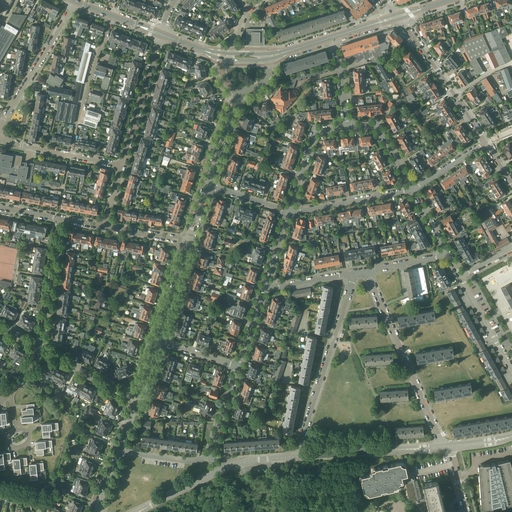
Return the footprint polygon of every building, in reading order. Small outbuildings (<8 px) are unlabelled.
[(12,0),(0,0),(0,14),(1,14),(4,16),(12,0)] [(45,9),(48,3),(47,3),(48,2),(46,1),(45,1),(42,0),(39,6),(39,5),(36,10),(39,12),(42,7),(45,9)] [(134,9),(137,1),(133,0),(130,0),(128,7),(133,9),(134,9)] [(139,11),(145,13),(148,5),(144,4),(145,1),(143,0),(142,3),(139,11)] [(154,7),(154,8),(150,17),(152,17),(155,18),(155,17),(157,17),(160,8),(162,4),(163,0),(161,0),(155,0),(155,1),(156,1),(155,5),(154,7)] [(194,6),(187,0),(185,0),(184,1),(185,2),(183,4),(184,4),(181,7),(186,9),(188,8),(191,10),(192,8),(194,6)] [(225,8),(227,7),(230,5),(235,2),(233,0),(225,0),(222,2),(225,8)] [(287,12),(285,7),(281,0),(276,3),(279,9),(279,10),(280,10),(282,9),(283,10),(284,10),(285,12),(284,12),(284,13),(287,12)] [(293,9),(291,6),(290,4),(288,0),(281,0),(285,7),(287,5),(290,11),(293,9)] [(340,0),(357,18),(373,4),(368,0),(340,0)] [(502,7),(499,0),(497,0),(495,1),(497,7),(493,8),(497,17),(498,17),(501,16),(501,13),(503,12),(503,10),(502,7)] [(505,0),(499,0),(502,7),(503,10),(508,9),(505,0)] [(139,11),(142,3),(137,1),(134,9),(139,11)] [(227,7),(225,8),(227,11),(232,8),(234,12),(239,8),(235,2),(230,5),(227,7)] [(48,3),(45,9),(50,12),(53,6),(53,5),(51,4),(48,3)] [(277,13),(278,12),(279,16),(282,14),(280,10),(279,10),(279,9),(276,3),(271,5),(274,12),(276,11),(277,13)] [(489,3),(483,5),(485,12),(486,14),(487,18),(490,17),(488,11),(491,10),(489,3)] [(16,13),(16,12),(20,14),(22,9),(16,5),(13,12),(16,13)] [(148,5),(145,13),(148,14),(148,15),(150,17),(154,8),(148,5)] [(268,14),(274,12),(271,5),(265,8),(268,14)] [(480,5),(477,6),(479,14),(485,12),(483,5),(480,6),(480,5)] [(53,6),(50,12),(51,12),(49,16),(52,17),(54,13),(56,15),(59,9),(59,8),(58,8),(57,7),(56,7),(53,6)] [(466,12),(463,13),(465,18),(468,18),(471,17),(473,22),(476,21),(472,8),(465,10),(466,12)] [(175,21),(174,23),(175,23),(175,24),(176,25),(175,25),(176,25),(176,26),(178,27),(180,28),(185,15),(186,13),(187,14),(188,11),(181,9),(180,11),(178,17),(177,17),(175,20),(175,21)] [(327,15),(330,24),(347,19),(344,10),(327,15)] [(463,22),(460,12),(454,14),(459,28),(461,27),(460,23),(460,24),(459,23),(463,22)] [(0,61),(16,34),(18,30),(19,30),(27,15),(12,14),(5,27),(0,23),(0,61)] [(459,28),(454,14),(448,16),(450,24),(451,23),(451,25),(454,24),(456,29),(459,28)] [(185,15),(180,28),(182,29),(183,28),(183,29),(185,29),(186,29),(189,21),(186,19),(187,16),(185,15)] [(310,21),(313,29),(330,24),(327,15),(310,21)] [(268,18),(274,31),(278,29),(272,16),(268,18)] [(80,26),(83,19),(76,17),(74,23),(73,23),(72,26),(76,28),(75,31),(78,32),(79,30),(80,27),(80,26)] [(195,23),(192,31),(194,32),(195,33),(196,33),(197,33),(198,33),(201,25),(197,24),(198,21),(199,18),(197,17),(196,20),(195,23)] [(442,18),(437,20),(439,27),(440,30),(441,32),(443,31),(441,26),(445,25),(447,24),(448,24),(446,18),(443,19),(442,18)] [(83,19),(80,26),(86,28),(89,22),(83,19)] [(189,21),(186,29),(187,29),(187,30),(189,31),(189,30),(192,31),(195,23),(196,20),(194,19),(193,22),(189,21)] [(226,20),(221,24),(225,31),(227,30),(228,31),(231,28),(229,25),(230,24),(228,20),(227,21),(226,20)] [(437,20),(431,21),(434,29),(433,29),(434,30),(437,29),(438,30),(440,30),(439,27),(437,20)] [(310,21),(294,26),(296,35),(313,29),(310,21)] [(431,21),(425,23),(429,35),(430,35),(431,34),(430,30),(433,29),(434,29),(431,21)] [(94,36),(98,25),(92,23),(90,29),(94,31),(93,33),(94,33),(93,36),(94,36)] [(421,25),(420,26),(423,37),(427,36),(427,37),(425,37),(427,41),(425,42),(426,44),(432,41),(431,39),(430,35),(429,35),(425,23),(421,25)] [(221,24),(216,27),(220,34),(222,33),(223,33),(225,32),(225,31),(221,24)] [(105,27),(98,25),(94,36),(97,37),(98,32),(102,34),(105,27)] [(201,25),(198,33),(198,34),(200,35),(201,35),(203,35),(206,27),(201,25)] [(280,40),(296,35),(294,26),(277,31),(280,40)] [(504,26),(502,27),(499,28),(497,29),(494,30),(484,33),(499,65),(511,60),(504,45),(506,44),(505,41),(503,42),(501,38),(508,35),(504,26)] [(211,31),(210,32),(212,35),(213,34),(215,38),(219,36),(218,35),(220,34),(216,27),(210,30),(211,31)] [(246,29),(246,42),(246,45),(264,45),(264,29),(263,29),(263,28),(262,28),(262,29),(246,29)] [(377,34),(376,34),(379,43),(382,51),(388,49),(389,42),(391,41),(398,35),(393,29),(392,29),(387,30),(387,31),(385,32),(384,31),(377,34)] [(112,31),(110,37),(109,36),(108,40),(109,40),(108,42),(111,43),(109,48),(112,49),(112,47),(114,44),(115,41),(118,33),(112,31)] [(115,41),(121,43),(124,35),(118,33),(115,41)] [(484,33),(475,36),(472,37),(471,37),(468,38),(459,41),(461,46),(464,52),(469,60),(475,70),(481,67),(476,58),(485,54),(487,60),(488,60),(492,68),(499,66),(484,33)] [(383,59),(384,58),(382,51),(379,43),(376,34),(376,35),(375,34),(369,36),(369,37),(363,39),(362,38),(360,39),(359,40),(365,58),(366,60),(371,57),(372,62),(383,59)] [(129,37),(124,35),(121,43),(124,45),(126,45),(129,37)] [(398,35),(391,41),(396,46),(403,40),(398,35)] [(126,45),(132,48),(135,39),(130,37),(129,37),(126,45)] [(138,50),(141,40),(138,39),(138,40),(135,39),(132,48),(135,49),(134,52),(137,53),(138,50)] [(143,41),(141,40),(138,50),(137,53),(136,56),(138,57),(140,51),(144,52),(147,44),(146,43),(145,42),(143,41)] [(355,40),(355,41),(345,44),(342,44),(342,45),(341,45),(347,63),(349,66),(356,60),(358,63),(364,58),(365,58),(359,40),(358,40),(355,40)] [(433,46),(437,51),(448,42),(447,40),(444,43),(442,44),(440,41),(433,46)] [(37,44),(28,43),(28,42),(24,42),(22,42),(22,44),(24,44),(29,45),(28,49),(36,50),(37,44)] [(91,43),(88,43),(86,42),(76,81),(84,83),(92,52),(89,51),(91,43)] [(444,48),(450,44),(448,42),(437,51),(441,56),(447,51),(444,48)] [(382,51),(384,58),(390,56),(388,49),(382,51)] [(326,51),(304,57),(307,66),(328,60),(326,51)] [(168,62),(166,66),(163,66),(162,69),(168,70),(169,67),(171,63),(174,53),(172,52),(172,53),(169,52),(168,52),(165,61),(168,62)] [(406,62),(414,57),(413,56),(414,56),(412,53),(411,53),(410,52),(402,57),(406,62)] [(447,66),(457,58),(452,52),(444,59),(445,60),(443,62),(445,64),(445,65),(446,66),(447,66)] [(171,63),(176,65),(180,56),(176,55),(177,54),(174,53),(171,63)] [(185,59),(180,56),(176,65),(182,67),(185,59)] [(286,73),(307,66),(304,57),(283,64),(286,73)] [(408,68),(417,61),(417,60),(415,58),(414,57),(406,62),(400,67),(399,67),(394,71),(396,75),(402,71),(401,70),(406,66),(408,69),(408,68)] [(462,64),(457,58),(447,66),(448,67),(447,67),(449,68),(451,71),(453,69),(454,71),(462,64)] [(185,59),(182,67),(188,69),(191,61),(185,59)] [(133,61),(132,63),(129,62),(129,63),(125,62),(125,65),(131,67),(139,69),(141,63),(133,61)] [(379,69),(380,71),(382,75),(383,78),(384,78),(385,80),(392,76),(384,61),(377,65),(379,69)] [(411,73),(421,66),(420,65),(420,64),(418,61),(418,62),(417,61),(408,68),(408,69),(411,73)] [(397,63),(391,67),(394,71),(399,67),(399,66),(397,63)] [(97,64),(95,72),(104,75),(103,79),(100,88),(107,90),(113,69),(99,64),(97,64)] [(206,71),(205,65),(201,65),(201,64),(196,64),(197,66),(196,67),(196,69),(190,70),(189,70),(187,74),(191,73),(205,71),(206,71)] [(129,72),(138,75),(139,69),(131,67),(125,65),(124,67),(128,68),(127,68),(130,69),(129,72)] [(354,70),(354,76),(362,75),(362,71),(365,71),(365,65),(358,67),(358,70),(354,70)] [(23,68),(10,66),(10,68),(13,69),(12,73),(22,74),(23,68)] [(411,73),(414,78),(424,71),(424,70),(422,67),(421,66),(411,73)] [(511,80),(508,71),(507,67),(500,70),(506,89),(511,86),(511,80)] [(162,70),(160,76),(169,78),(170,72),(162,70)] [(461,72),(455,76),(458,82),(470,74),(468,72),(466,74),(463,70),(461,72)] [(470,74),(458,82),(461,87),(468,83),(466,80),(471,76),(475,74),(473,71),(470,74)] [(128,78),(137,81),(137,78),(138,75),(129,72),(128,78)] [(52,73),(48,79),(64,82),(67,77),(57,75),(56,74),(52,74),(52,73)] [(160,76),(159,81),(167,84),(169,84),(170,81),(171,81),(171,79),(169,78),(160,76)] [(419,86),(417,87),(418,89),(431,81),(430,79),(430,78),(429,76),(428,76),(419,81),(421,84),(419,86)] [(124,84),(126,84),(134,86),(135,83),(136,83),(137,81),(128,78),(125,77),(124,79),(123,83),(124,84)] [(487,77),(480,81),(482,83),(483,85),(486,89),(488,92),(491,96),(492,96),(496,93),(494,89),(494,88),(487,77)] [(395,78),(388,82),(389,82),(383,85),(386,91),(392,87),(395,92),(401,88),(398,83),(395,78)] [(63,88),(64,82),(48,79),(47,81),(48,82),(48,84),(48,85),(63,88)] [(157,84),(156,87),(165,89),(167,84),(159,81),(158,85),(157,84)] [(200,93),(203,91),(210,86),(207,81),(204,83),(203,82),(195,85),(197,87),(198,87),(200,93)] [(431,81),(418,89),(420,91),(422,90),(424,93),(435,85),(433,82),(432,83),(431,81)] [(78,101),(82,84),(76,83),(73,100),(78,101)] [(123,87),(122,87),(122,89),(121,89),(124,90),(132,92),(134,86),(126,84),(124,84),(123,87)] [(211,85),(210,86),(203,91),(200,93),(199,93),(201,95),(204,93),(206,97),(211,93),(212,95),(214,93),(213,91),(214,90),(211,85)] [(435,85),(424,93),(426,95),(428,97),(438,91),(436,88),(437,88),(435,85)] [(71,98),(73,90),(66,89),(64,89),(63,89),(50,86),(50,87),(48,87),(48,89),(48,90),(47,91),(49,92),(49,93),(71,98)] [(470,91),(466,93),(468,96),(469,99),(470,98),(470,99),(477,94),(475,91),(477,90),(475,88),(473,86),(468,89),(470,91)] [(156,90),(155,93),(163,95),(165,89),(156,87),(155,89),(156,90)] [(285,90),(282,87),(272,98),(275,101),(274,102),(277,105),(276,106),(277,107),(276,108),(281,112),(282,111),(283,112),(297,96),(289,90),(289,91),(286,89),(285,90)] [(131,98),(132,92),(124,90),(121,89),(119,88),(118,90),(120,90),(119,94),(123,95),(131,98)] [(105,93),(101,92),(93,90),(90,99),(98,101),(97,104),(100,105),(100,102),(102,98),(103,99),(105,93)] [(331,94),(331,91),(318,93),(318,95),(323,94),(324,101),(330,100),(330,98),(331,98),(331,97),(332,97),(332,94),(331,94)] [(425,99),(424,100),(426,102),(427,101),(431,98),(434,103),(432,104),(440,99),(439,97),(441,96),(441,95),(441,94),(440,93),(439,93),(438,91),(428,97),(425,99)] [(477,94),(470,99),(474,105),(478,102),(478,103),(481,101),(480,101),(484,98),(481,95),(483,93),(482,92),(482,91),(481,91),(477,94)] [(155,93),(154,99),(162,101),(162,99),(163,99),(164,95),(163,95),(155,93)] [(496,93),(492,96),(492,97),(495,100),(495,101),(497,104),(503,101),(496,93)] [(36,99),(44,101),(50,102),(50,100),(47,100),(48,96),(45,95),(37,94),(36,99)] [(119,99),(118,103),(127,105),(128,99),(113,95),(112,97),(115,98),(119,99)] [(379,105),(376,105),(377,114),(378,114),(378,113),(383,113),(383,109),(383,106),(382,106),(382,104),(383,102),(384,103),(387,99),(382,96),(380,100),(381,101),(379,105)] [(154,99),(152,104),(160,107),(161,103),(162,101),(154,99)] [(392,102),(390,106),(393,108),(395,104),(397,105),(400,104),(398,100),(393,103),(392,102)] [(59,101),(56,119),(74,123),(77,105),(59,101)] [(202,106),(215,110),(216,105),(216,102),(213,101),(213,103),(209,101),(207,105),(206,105),(206,104),(205,104),(204,104),(203,104),(202,104),(201,106),(202,106)] [(267,101),(261,103),(265,114),(266,114),(267,117),(269,116),(268,114),(271,112),(271,110),(267,101)] [(435,113),(437,112),(447,105),(444,101),(438,105),(436,106),(436,107),(437,109),(434,111),(435,113)] [(325,104),(326,108),(326,110),(327,118),(333,118),(332,109),(328,110),(328,102),(323,102),(323,104),(325,104)] [(265,114),(261,103),(255,105),(255,106),(253,107),(255,112),(256,111),(257,113),(258,115),(262,113),(263,116),(264,116),(264,118),(267,117),(266,114),(265,114)] [(301,113),(299,115),(304,119),(307,116),(308,116),(309,120),(315,119),(314,111),(314,109),(314,105),(311,105),(312,111),(308,112),(301,113)] [(450,110),(447,105),(437,112),(438,114),(442,112),(444,114),(450,110)] [(116,111),(115,114),(123,117),(124,117),(126,111),(125,111),(117,109),(117,108),(110,106),(110,109),(113,110),(116,111)] [(202,113),(205,114),(205,113),(213,116),(215,110),(202,106),(201,112),(202,113)] [(505,114),(501,115),(504,122),(505,121),(505,122),(508,121),(507,120),(510,119),(504,106),(502,107),(505,114)] [(153,107),(151,113),(160,115),(163,116),(165,110),(161,109),(153,107)] [(482,112),(480,113),(480,114),(481,116),(482,116),(483,118),(489,114),(494,111),(493,108),(488,112),(485,107),(481,110),(482,112)] [(96,128),(98,123),(100,123),(100,121),(99,120),(102,113),(87,109),(82,123),(90,126),(96,128)] [(454,115),(450,110),(444,114),(442,116),(444,119),(440,121),(439,122),(440,124),(441,123),(444,122),(454,115)] [(34,111),(33,117),(46,120),(46,118),(41,116),(41,113),(34,111)] [(150,118),(150,119),(164,123),(165,121),(158,119),(160,115),(151,113),(150,118)] [(211,122),(213,116),(205,113),(205,114),(203,119),(211,122)] [(389,115),(386,117),(389,122),(396,118),(393,113),(392,113),(389,114),(389,115)] [(113,120),(122,122),(123,117),(115,114),(113,120)] [(244,120),(244,122),(258,126),(258,124),(253,122),(254,118),(250,117),(250,115),(247,114),(246,116),(245,116),(244,119),(244,120)] [(489,114),(483,118),(483,119),(484,121),(485,121),(486,123),(497,116),(496,114),(493,116),(491,117),(489,114)] [(302,123),(304,119),(299,115),(294,121),(291,125),(297,127),(304,130),(304,129),(305,129),(306,127),(305,126),(306,124),(302,123)] [(441,123),(443,125),(449,121),(451,124),(457,120),(454,115),(444,122),(441,123)] [(497,116),(486,123),(488,125),(487,126),(488,127),(489,127),(489,128),(492,126),(492,127),(493,126),(494,127),(496,125),(496,124),(494,121),(496,120),(495,119),(498,118),(497,116)] [(399,123),(391,127),(394,132),(398,130),(398,131),(401,129),(405,126),(404,123),(409,121),(411,119),(410,117),(405,120),(402,121),(399,123)] [(149,118),(147,124),(148,125),(148,124),(156,127),(157,123),(164,125),(164,123),(150,119),(150,118),(149,118)] [(389,122),(388,123),(390,125),(391,127),(399,123),(396,118),(389,122)] [(120,128),(122,122),(113,120),(112,126),(120,128)] [(242,124),(241,127),(242,127),(242,128),(246,129),(246,130),(249,131),(257,133),(258,129),(259,127),(260,127),(261,125),(258,124),(258,126),(244,122),(243,124),(242,124)] [(38,128),(39,125),(31,123),(30,129),(38,130),(43,131),(44,129),(38,128)] [(148,125),(146,130),(154,133),(157,133),(158,130),(164,131),(164,129),(156,127),(148,124),(148,125)] [(209,128),(209,127),(201,124),(201,125),(198,124),(196,130),(207,134),(209,128)] [(461,125),(454,129),(458,134),(464,130),(464,129),(463,127),(462,127),(461,125)] [(304,130),(297,127),(296,131),(289,129),(288,131),(292,132),(295,133),(302,136),(303,133),(304,133),(305,130),(304,130)] [(108,133),(111,134),(119,137),(121,131),(110,128),(108,133)] [(207,134),(196,130),(192,129),(192,131),(195,132),(195,133),(198,134),(197,138),(205,141),(205,140),(207,134)] [(146,130),(145,136),(153,139),(154,133),(146,130)] [(302,138),(302,136),(295,133),(292,132),(288,131),(287,130),(286,133),(291,134),(289,138),(293,139),(292,141),(297,143),(297,140),(301,141),(302,138)] [(464,130),(458,134),(461,139),(467,135),(466,133),(466,132),(465,130),(464,130)] [(61,137),(59,136),(58,143),(64,144),(65,137),(66,135),(67,131),(64,131),(63,134),(62,134),(61,137)] [(111,136),(110,140),(118,142),(119,137),(111,134),(108,133),(105,132),(104,135),(108,136),(108,135),(111,136)] [(238,136),(237,140),(247,143),(248,139),(254,142),(256,136),(246,133),(245,136),(244,135),(245,135),(242,134),(242,135),(240,134),(239,136),(238,136)] [(401,136),(397,138),(400,143),(408,139),(414,136),(413,133),(410,135),(406,137),(405,134),(404,134),(403,134),(401,135),(401,136)] [(78,147),(83,148),(86,135),(83,135),(83,137),(79,136),(78,147)] [(458,141),(456,143),(457,145),(462,141),(464,144),(465,144),(467,143),(467,142),(471,140),(470,139),(470,138),(469,137),(467,135),(461,139),(458,141)] [(360,138),(357,139),(357,141),(357,146),(358,150),(364,149),(364,152),(367,152),(367,146),(366,145),(366,137),(363,137),(363,136),(360,137),(360,138)] [(445,143),(451,152),(452,152),(454,151),(454,150),(456,149),(451,141),(453,140),(450,136),(447,137),(449,141),(445,143)] [(140,143),(151,147),(153,141),(150,140),(142,137),(140,143)] [(342,147),(339,147),(340,159),(343,159),(342,155),(342,152),(345,152),(345,151),(349,151),(348,147),(347,137),(344,138),(344,139),(341,139),(342,147)] [(351,137),(347,137),(348,147),(349,151),(358,150),(357,146),(354,146),(354,138),(351,138),(351,137)] [(91,141),(89,149),(95,150),(97,143),(98,143),(99,139),(96,139),(95,139),(94,142),(91,141)] [(400,144),(401,146),(402,146),(403,148),(414,142),(413,140),(413,139),(411,140),(411,141),(409,142),(408,139),(400,143),(400,144)] [(116,148),(118,142),(110,140),(108,146),(116,148)] [(237,143),(236,146),(246,149),(248,143),(247,143),(237,140),(236,143),(237,143)] [(323,144),(323,147),(324,147),(324,149),(328,149),(327,149),(327,153),(328,152),(328,157),(331,158),(330,153),(329,140),(327,140),(324,140),(324,141),(323,141),(323,144)] [(191,148),(194,149),(202,151),(203,146),(199,144),(200,143),(196,141),(195,143),(193,142),(191,148)] [(414,142),(403,148),(406,153),(409,152),(410,152),(413,151),(412,150),(413,149),(412,147),(416,145),(415,144),(418,143),(417,141),(414,142)] [(108,146),(105,145),(99,143),(99,145),(101,146),(104,147),(107,148),(106,152),(105,151),(104,154),(109,156),(110,153),(114,154),(116,148),(108,146)] [(151,147),(140,143),(139,149),(147,151),(149,152),(150,152),(151,149),(154,150),(155,148),(151,147)] [(445,143),(440,146),(446,155),(448,154),(449,154),(451,153),(451,152),(445,143)] [(283,148),(296,153),(297,150),(298,151),(299,148),(298,148),(298,147),(288,144),(287,147),(283,146),(283,148)] [(438,144),(437,145),(438,148),(440,151),(437,153),(441,159),(442,158),(442,159),(444,158),(444,157),(446,155),(440,146),(438,144)] [(506,147),(503,149),(506,154),(511,149),(511,146),(511,147),(510,144),(509,144),(508,144),(506,145),(506,146),(505,146),(506,147)] [(234,148),(233,151),(234,151),(234,152),(238,153),(237,154),(241,155),(241,154),(243,151),(251,153),(251,152),(251,151),(246,149),(236,146),(235,148),(234,148)] [(187,150),(186,152),(200,157),(202,151),(194,149),(191,148),(188,147),(187,150)] [(283,148),(282,151),(288,153),(287,156),(295,158),(296,155),(296,153),(283,148)] [(149,152),(147,151),(139,149),(138,152),(137,152),(136,155),(145,157),(147,158),(149,152)] [(24,164),(21,163),(22,156),(0,151),(0,172),(9,174),(9,176),(15,177),(15,182),(29,185),(32,174),(33,169),(33,166),(34,163),(28,162),(28,163),(27,163),(27,162),(25,162),(24,164)] [(369,154),(368,154),(371,158),(373,157),(375,159),(382,156),(381,155),(382,155),(380,152),(379,151),(377,152),(377,151),(374,153),(373,151),(369,154)] [(185,155),(188,156),(187,160),(187,161),(187,162),(187,163),(188,163),(192,164),(193,164),(194,164),(195,163),(195,162),(198,163),(200,157),(186,152),(183,152),(182,154),(185,155)] [(437,153),(432,156),(436,162),(438,161),(439,161),(441,160),(441,159),(437,153)] [(410,159),(409,160),(411,164),(419,159),(419,160),(417,155),(416,155),(416,154),(414,156),(409,159),(410,159)] [(135,160),(143,163),(147,164),(148,160),(151,161),(152,159),(147,158),(145,157),(136,155),(135,157),(136,157),(135,160)] [(280,157),(279,160),(283,161),(293,164),(293,162),(294,162),(295,159),(294,159),(295,158),(287,156),(284,155),(283,159),(280,157)] [(317,157),(316,160),(317,160),(317,161),(327,164),(329,158),(319,155),(318,158),(317,157)] [(382,156),(375,159),(369,163),(370,164),(376,161),(378,164),(378,165),(385,160),(383,157),(382,156)] [(432,156),(427,159),(428,161),(429,163),(431,165),(432,165),(434,164),(434,163),(436,162),(432,156)] [(471,162),(468,164),(472,169),(473,168),(484,161),(483,159),(483,158),(482,157),(482,156),(481,156),(477,158),(477,157),(475,159),(475,160),(474,160),(476,163),(473,165),(471,162)] [(231,161),(230,163),(238,166),(240,166),(241,164),(238,164),(240,160),(232,157),(232,158),(231,158),(230,161),(231,161)] [(419,159),(411,164),(413,167),(414,167),(414,168),(414,169),(422,165),(419,160),(419,159)] [(149,171),(150,169),(149,169),(142,167),(143,163),(135,160),(134,166),(149,171)] [(387,164),(385,160),(378,165),(378,164),(377,165),(380,171),(383,169),(382,169),(386,167),(385,166),(387,165),(386,164),(387,164)] [(282,163),(281,167),(291,170),(291,169),(292,170),(293,167),(292,167),(293,164),(283,161),(282,163)] [(316,164),(315,167),(327,171),(327,170),(328,168),(326,168),(327,164),(317,161),(316,161),(315,164),(316,164)] [(484,161),(473,168),(474,170),(479,167),(481,170),(487,166),(487,165),(486,163),(484,161)] [(54,163),(48,162),(46,172),(46,175),(47,176),(48,172),(49,172),(49,170),(53,170),(54,163)] [(422,165),(414,169),(415,169),(416,170),(414,171),(417,175),(420,174),(420,173),(424,171),(424,170),(425,170),(423,167),(426,166),(424,163),(422,165)] [(150,171),(149,171),(134,166),(132,172),(140,175),(141,171),(147,173),(148,173),(150,173),(150,171)] [(461,169),(465,176),(470,173),(466,166),(461,169)] [(481,170),(479,172),(481,175),(483,174),(485,178),(491,174),(489,172),(491,171),(489,169),(490,169),(488,166),(487,166),(481,170)] [(76,176),(79,176),(80,168),(75,167),(73,178),(72,183),(74,184),(75,181),(76,176)] [(314,169),(313,172),(321,175),(322,172),(328,174),(329,171),(327,170),(327,171),(315,167),(314,169)] [(98,174),(98,175),(95,174),(94,178),(97,179),(97,177),(99,177),(107,180),(107,177),(108,177),(109,175),(108,174),(107,173),(108,170),(102,168),(101,172),(101,171),(100,175),(98,174)] [(227,172),(226,175),(239,179),(240,179),(241,177),(235,175),(236,171),(228,169),(227,172)] [(369,188),(376,186),(375,179),(371,180),(370,177),(369,174),(368,170),(367,169),(366,169),(366,175),(367,175),(368,180),(369,188)] [(465,176),(461,169),(456,173),(464,186),(464,185),(464,186),(466,185),(462,178),(465,176)] [(181,177),(184,179),(193,181),(194,178),(193,178),(194,175),(178,170),(180,171),(180,173),(182,174),(181,177)] [(385,173),(383,174),(385,179),(393,175),(391,172),(390,170),(388,171),(384,173),(385,173)] [(282,174),(281,174),(280,179),(287,181),(289,176),(289,174),(283,172),(282,174)] [(464,186),(456,173),(451,176),(455,182),(458,180),(460,183),(462,186),(463,187),(464,186)] [(131,174),(130,180),(140,183),(142,184),(143,181),(137,180),(138,176),(131,174)] [(245,187),(247,188),(251,176),(252,175),(248,174),(247,176),(248,177),(248,178),(244,177),(241,186),(242,186),(242,187),(245,188),(245,187)] [(225,177),(224,180),(225,180),(224,181),(225,181),(226,181),(226,183),(231,184),(231,183),(232,183),(233,179),(239,181),(239,179),(226,175),(226,177),(225,177)] [(259,183),(255,182),(253,191),(256,192),(257,191),(259,192),(263,180),(263,179),(264,176),(262,175),(259,183)] [(381,181),(378,183),(379,187),(384,184),(384,183),(385,183),(386,185),(388,184),(391,183),(392,184),(396,182),(395,181),(396,180),(393,175),(385,179),(381,181)] [(253,177),(251,176),(247,188),(249,189),(253,191),(255,182),(252,181),(253,177)] [(446,179),(453,191),(454,193),(457,191),(452,184),(455,182),(451,176),(446,179)] [(97,183),(105,186),(105,185),(106,185),(106,183),(106,182),(107,180),(99,177),(97,183)] [(312,178),(310,184),(318,186),(319,183),(320,180),(312,178)] [(492,179),(484,184),(486,187),(490,185),(492,188),(499,184),(498,183),(498,182),(497,181),(495,178),(493,180),(492,179)] [(183,184),(190,187),(191,184),(192,184),(193,181),(184,179),(183,184)] [(263,179),(263,180),(259,192),(261,192),(260,193),(264,194),(264,193),(265,194),(267,186),(263,185),(265,180),(263,179)] [(280,179),(278,185),(286,187),(287,181),(280,179)] [(453,191),(446,179),(440,183),(445,189),(448,187),(451,192),(453,191)] [(130,180),(128,185),(135,188),(139,189),(140,183),(130,180)] [(330,187),(324,188),(325,194),(327,193),(328,195),(329,196),(331,195),(334,194),(331,181),(329,182),(330,184),(329,184),(330,187)] [(333,181),(331,181),(334,194),(336,194),(337,194),(338,194),(339,193),(340,193),(338,186),(334,186),(333,181)] [(342,181),(338,182),(338,186),(340,193),(341,193),(343,193),(343,192),(346,192),(345,190),(347,189),(346,181),(342,182),(342,181)] [(105,186),(97,183),(95,183),(94,187),(90,186),(90,188),(91,188),(97,190),(103,191),(104,189),(105,186)] [(188,192),(190,187),(183,184),(181,190),(188,192)] [(318,186),(310,184),(308,190),(320,193),(321,191),(317,190),(318,186)] [(494,191),(490,193),(491,195),(502,189),(500,186),(501,186),(500,184),(499,184),(492,188),(494,191)] [(139,189),(135,188),(128,185),(126,191),(137,194),(139,189)] [(278,186),(276,190),(284,193),(286,187),(278,185),(278,186)] [(430,197),(437,193),(439,192),(442,190),(441,189),(437,191),(436,189),(435,189),(434,188),(432,189),(432,187),(428,189),(429,190),(426,192),(429,197),(430,197)] [(23,192),(22,200),(23,201),(24,201),(25,201),(28,201),(29,191),(30,188),(28,188),(27,193),(23,192)] [(97,190),(91,188),(90,188),(89,190),(95,192),(94,195),(101,198),(101,197),(102,197),(103,194),(102,194),(103,191),(97,190)] [(320,193),(308,190),(308,189),(306,195),(308,196),(307,198),(312,199),(312,197),(314,198),(315,194),(320,195),(319,198),(325,200),(324,194),(320,193)] [(490,193),(487,194),(490,199),(496,195),(498,198),(499,198),(500,199),(503,197),(502,196),(505,194),(505,193),(505,192),(504,191),(503,191),(502,189),(491,195),(490,193)] [(284,193),(276,190),(274,197),(275,197),(274,198),(279,200),(280,199),(282,199),(284,193)] [(430,197),(433,202),(440,199),(438,196),(441,194),(444,192),(442,190),(439,192),(437,193),(430,197)] [(138,197),(139,195),(137,194),(126,191),(124,197),(132,199),(136,200),(137,197),(138,197)] [(175,201),(177,202),(184,205),(186,199),(176,195),(176,196),(177,194),(172,192),(170,199),(175,200),(175,201)] [(63,200),(61,208),(62,208),(65,209),(65,208),(67,209),(70,194),(67,193),(66,201),(63,200)] [(217,204),(216,206),(226,209),(227,207),(225,206),(226,203),(225,202),(225,201),(220,199),(220,201),(218,200),(218,201),(217,201),(216,204),(217,204)] [(433,202),(436,208),(443,204),(440,199),(433,202)] [(401,204),(399,205),(401,207),(399,208),(400,211),(409,206),(410,206),(407,200),(404,201),(403,200),(400,202),(401,204)] [(501,212),(505,209),(511,205),(509,200),(502,204),(504,207),(502,208),(502,209),(499,210),(501,212)] [(170,204),(169,206),(183,210),(184,205),(177,202),(175,206),(170,204)] [(391,202),(385,204),(387,211),(387,214),(390,214),(394,213),(391,202)] [(443,204),(436,208),(438,212),(443,209),(443,210),(447,208),(446,206),(444,203),(443,204)] [(385,204),(380,205),(381,212),(385,212),(386,218),(388,217),(387,214),(387,211),(385,204)] [(477,216),(488,209),(486,205),(475,211),(477,216)] [(511,205),(505,209),(507,213),(500,217),(501,219),(509,214),(511,212),(511,205)] [(174,210),(173,213),(181,216),(183,210),(169,206),(168,208),(174,210)] [(215,209),(214,210),(215,211),(214,212),(222,214),(223,211),(226,212),(227,209),(226,209),(216,206),(215,208),(215,209)] [(374,206),(368,207),(369,214),(373,214),(374,221),(376,221),(376,219),(376,218),(374,206)] [(412,211),(409,206),(400,211),(398,211),(399,214),(401,214),(401,213),(403,212),(405,215),(405,216),(406,216),(406,217),(410,215),(410,214),(412,212),(412,211)] [(240,207),(239,207),(238,207),(235,214),(236,214),(235,217),(238,218),(238,219),(238,221),(240,222),(240,220),(244,208),(240,207)] [(492,207),(489,209),(494,218),(497,216),(492,207)] [(250,210),(244,208),(240,220),(244,221),(243,223),(245,224),(246,220),(250,210)] [(124,218),(125,211),(118,209),(117,214),(119,214),(118,219),(124,220),(124,218)] [(354,209),(350,210),(351,218),(352,222),(355,221),(357,227),(359,227),(359,225),(358,223),(356,210),(353,210),(353,209),(354,209)] [(489,209),(488,209),(477,216),(488,236),(492,241),(496,250),(510,243),(507,238),(499,242),(493,232),(493,233),(492,230),(499,226),(494,218),(489,209)] [(250,210),(246,220),(251,222),(251,223),(250,228),(253,229),(257,214),(255,214),(256,213),(255,212),(254,212),(250,210)] [(213,215),(213,217),(220,220),(221,218),(222,214),(214,212),(214,213),(213,214),(213,215)] [(339,213),(338,213),(340,220),(343,220),(344,224),(344,226),(347,225),(344,212),(342,212),(341,212),(339,212),(339,213)] [(327,215),(326,215),(328,222),(328,225),(334,224),(333,221),(334,221),(334,217),(333,217),(332,214),(330,214),(329,214),(327,214),(327,215)] [(156,226),(156,224),(155,224),(157,216),(151,215),(149,223),(148,224),(156,226)] [(263,221),(265,222),(273,224),(275,218),(273,218),(274,217),(269,215),(269,216),(267,216),(266,220),(263,219),(263,221)] [(321,216),(320,216),(322,223),(322,226),(326,226),(326,228),(329,228),(328,225),(328,222),(326,215),(324,215),(323,215),(321,215),(321,216)] [(445,225),(446,225),(445,224),(453,220),(450,215),(442,220),(445,225)] [(168,218),(165,217),(164,217),(163,221),(166,222),(166,220),(170,222),(169,225),(178,228),(180,222),(179,221),(171,219),(168,218)] [(211,220),(211,222),(211,223),(218,226),(219,222),(225,224),(225,222),(223,221),(220,220),(213,217),(212,220),(211,220)] [(410,220),(406,222),(408,228),(410,227),(413,232),(420,228),(421,228),(418,222),(417,223),(416,221),(417,221),(415,218),(410,220)] [(297,220),(295,226),(296,226),(306,229),(307,226),(305,226),(306,222),(304,222),(305,220),(301,219),(300,221),(297,220)] [(445,224),(446,225),(448,230),(456,225),(456,226),(459,224),(457,220),(457,221),(456,219),(453,220),(445,224)] [(265,224),(264,228),(271,230),(273,224),(265,222),(263,221),(262,223),(265,224)] [(17,231),(16,236),(16,237),(18,238),(19,235),(20,236),(20,232),(22,233),(22,231),(23,232),(25,224),(19,223),(17,231)] [(456,225),(448,230),(452,236),(456,233),(456,234),(463,231),(463,230),(464,230),(464,229),(464,228),(464,227),(463,226),(462,225),(461,225),(460,226),(460,224),(459,224),(456,226),(456,225)] [(32,233),(35,234),(37,226),(31,225),(29,233),(28,238),(30,238),(30,237),(31,237),(32,233)] [(43,227),(42,227),(40,240),(42,240),(43,235),(47,236),(49,227),(43,226),(43,227)] [(295,229),(294,230),(295,231),(304,234),(306,229),(296,226),(296,228),(295,229)] [(209,229),(207,235),(214,238),(216,238),(220,239),(221,237),(219,236),(219,235),(216,234),(217,229),(211,227),(210,230),(209,229)] [(271,230),(264,228),(263,231),(260,230),(259,232),(262,233),(269,236),(271,230)] [(420,228),(413,232),(416,237),(424,233),(422,230),(420,228)] [(69,237),(68,239),(69,239),(69,240),(73,241),(72,243),(71,246),(73,247),(74,243),(75,241),(76,233),(74,232),(71,231),(71,232),(70,232),(69,237)] [(269,236),(262,233),(259,232),(256,231),(255,234),(258,235),(261,236),(260,240),(267,243),(269,236)] [(294,235),(293,237),(300,240),(299,241),(307,240),(306,234),(304,234),(295,231),(294,232),(293,234),(294,235)] [(461,235),(462,237),(454,241),(457,246),(465,242),(463,239),(468,236),(466,232),(461,235)] [(424,233),(416,237),(419,243),(426,239),(425,236),(424,233)] [(226,234),(226,235),(223,243),(233,246),(234,240),(231,239),(232,236),(226,234)] [(88,235),(85,249),(88,249),(88,246),(88,244),(93,244),(94,236),(93,236),(94,236),(91,235),(91,236),(88,235)] [(214,238),(207,235),(205,241),(213,243),(215,244),(216,238),(214,238)] [(102,238),(100,251),(101,252),(102,248),(103,246),(107,247),(108,238),(105,238),(102,238)] [(392,242),(392,244),(394,253),(400,252),(398,243),(399,243),(398,240),(394,241),(394,238),(391,238),(392,242)] [(310,245),(310,246),(314,247),(314,248),(317,239),(308,241),(309,241),(310,245),(309,245),(310,245)] [(368,245),(370,256),(373,256),(373,255),(376,254),(375,250),(378,249),(377,245),(375,239),(371,240),(372,244),(368,245)] [(413,246),(411,247),(413,249),(415,248),(414,247),(420,245),(422,249),(426,246),(426,247),(430,245),(426,239),(419,243),(416,244),(413,246)] [(114,240),(112,251),(118,252),(120,241),(119,241),(120,240),(117,240),(114,240)] [(402,242),(399,243),(398,243),(400,252),(406,251),(405,242),(404,240),(402,241),(402,242)] [(122,241),(120,253),(126,254),(126,253),(127,250),(128,242),(126,242),(126,241),(123,241),(122,241)] [(211,247),(213,243),(205,241),(203,247),(213,250),(214,247),(211,247)] [(361,245),(362,248),(364,258),(364,257),(366,256),(366,257),(370,256),(368,245),(368,244),(363,245),(363,242),(361,242),(361,245)] [(467,245),(465,242),(457,246),(459,249),(458,250),(459,252),(468,247),(467,245)] [(356,249),(358,259),(364,258),(362,248),(358,249),(357,243),(355,243),(355,247),(356,249)] [(288,251),(301,255),(304,256),(305,254),(302,253),(299,252),(297,252),(298,247),(290,245),(288,251)] [(152,251),(151,252),(154,253),(154,252),(169,256),(169,254),(170,254),(171,251),(170,251),(170,250),(168,249),(168,250),(165,249),(165,248),(163,248),(162,248),(160,247),(159,251),(155,249),(155,248),(153,247),(152,251)] [(251,255),(254,255),(262,258),(264,252),(263,251),(264,249),(263,249),(263,248),(260,247),(259,247),(257,247),(256,249),(254,248),(251,255)] [(468,247),(459,252),(461,254),(463,257),(471,253),(468,247)] [(285,257),(294,259),(297,260),(298,257),(300,257),(301,255),(288,251),(287,253),(286,253),(285,257)] [(66,258),(79,260),(79,258),(76,257),(76,258),(74,257),(75,253),(67,252),(66,258)] [(154,253),(153,254),(156,255),(157,255),(156,259),(159,259),(159,260),(161,261),(167,262),(168,259),(169,256),(154,252),(154,253)] [(200,253),(199,258),(199,259),(213,263),(214,261),(208,259),(209,256),(201,253),(201,254),(200,253)] [(471,253),(463,257),(466,262),(471,260),(471,261),(472,263),(473,263),(476,261),(477,261),(476,259),(476,258),(475,259),(474,256),(473,256),(471,253)] [(262,258),(254,255),(252,262),(260,264),(262,258)] [(217,265),(223,267),(224,265),(227,266),(229,260),(219,257),(217,265)] [(294,259),(285,257),(284,260),(285,260),(284,263),(299,267),(299,266),(299,265),(298,265),(298,264),(295,263),(295,264),(293,263),(294,259)] [(214,264),(213,263),(199,259),(199,260),(198,260),(197,264),(197,265),(205,268),(206,264),(213,266),(214,264)] [(238,261),(233,260),(231,259),(230,262),(228,267),(230,268),(232,263),(237,264),(238,261)] [(155,263),(152,270),(163,274),(165,271),(164,270),(165,268),(164,268),(165,265),(161,263),(160,264),(155,263)] [(299,267),(284,263),(282,268),(285,269),(284,271),(288,272),(288,270),(290,271),(292,267),(294,268),(299,270),(300,268),(299,267)] [(73,265),(65,264),(64,270),(79,272),(80,270),(75,269),(73,269),(73,265)] [(223,267),(217,265),(216,265),(217,265),(214,273),(221,275),(221,276),(225,277),(225,276),(226,272),(227,268),(223,267)] [(409,296),(401,300),(402,303),(402,304),(424,300),(423,294),(428,293),(423,267),(404,270),(409,296)] [(433,270),(436,277),(445,272),(443,270),(444,270),(443,267),(442,268),(441,267),(438,269),(437,267),(433,270)] [(244,270),(243,272),(256,276),(258,270),(250,268),(249,272),(244,270)] [(148,273),(148,275),(151,276),(153,277),(161,280),(162,277),(163,274),(152,270),(151,274),(148,273)] [(204,278),(202,277),(203,273),(195,271),(193,277),(201,279),(211,282),(211,280),(208,278),(208,279),(205,278),(204,278)] [(256,276),(243,272),(242,274),(245,275),(246,275),(248,276),(246,280),(254,282),(256,276)] [(446,275),(445,272),(436,277),(439,282),(448,278),(448,277),(447,274),(446,275)] [(230,282),(231,278),(225,276),(225,277),(223,285),(227,286),(228,281),(230,282)] [(153,277),(151,283),(152,283),(151,284),(154,284),(159,285),(160,285),(161,282),(160,282),(161,280),(153,277)] [(201,279),(193,277),(191,282),(203,286),(206,287),(208,288),(209,286),(206,285),(203,284),(202,284),(200,283),(201,279)] [(448,277),(448,278),(439,282),(441,286),(439,287),(441,290),(442,291),(449,287),(448,285),(451,283),(449,281),(450,281),(448,277)] [(0,285),(7,289),(7,288),(9,289),(11,285),(10,284),(11,283),(1,280),(0,281),(0,285)] [(191,282),(190,288),(202,292),(203,286),(191,282)] [(511,283),(509,284),(501,288),(504,292),(509,302),(511,302),(511,304),(511,283)] [(238,290),(250,294),(252,288),(245,285),(244,286),(243,286),(243,288),(244,289),(243,289),(237,287),(237,290),(238,290)] [(323,286),(322,295),(331,297),(332,288),(323,286)] [(127,289),(121,287),(120,288),(117,287),(116,292),(119,293),(118,294),(125,295),(127,289)] [(143,290),(142,293),(143,293),(144,293),(155,297),(156,295),(157,295),(158,292),(157,292),(157,291),(149,289),(146,288),(145,291),(143,290)] [(456,294),(454,289),(447,293),(449,297),(456,294)] [(70,298),(74,298),(78,299),(80,299),(80,297),(76,296),(70,295),(71,291),(61,290),(60,296),(70,298)] [(250,294),(238,290),(237,292),(242,294),(241,297),(248,300),(250,294)] [(211,292),(210,295),(212,295),(211,298),(213,299),(214,299),(216,300),(217,301),(219,295),(211,292)] [(143,293),(142,295),(147,297),(145,300),(153,303),(154,302),(154,303),(155,300),(155,299),(155,297),(144,293),(143,293)] [(187,297),(186,300),(199,304),(200,302),(197,301),(198,297),(188,294),(188,295),(187,294),(186,297),(187,297)] [(458,299),(459,298),(456,294),(449,297),(452,302),(458,299)] [(27,302),(29,303),(29,302),(37,303),(38,296),(28,295),(27,302)] [(322,295),(320,304),(329,306),(331,297),(322,295)] [(93,304),(100,306),(101,300),(95,297),(95,298),(91,297),(91,300),(94,301),(93,304)] [(271,302),(270,304),(284,308),(285,306),(279,304),(280,300),(273,297),(272,299),(271,299),(270,302),(271,302)] [(185,302),(184,305),(184,306),(188,307),(187,309),(191,310),(192,308),(193,308),(193,309),(197,310),(199,305),(200,305),(200,304),(199,304),(186,300),(185,302)] [(1,314),(7,318),(13,306),(9,304),(9,305),(5,303),(2,308),(4,309),(1,314)] [(29,303),(27,305),(32,307),(34,308),(32,310),(35,311),(36,308),(41,309),(42,305),(29,303)] [(231,307),(245,311),(247,306),(239,303),(238,307),(231,304),(231,307)] [(269,306),(268,310),(276,313),(277,309),(283,311),(284,308),(270,304),(270,306),(269,306)] [(320,304),(318,313),(327,315),(329,306),(320,304)] [(132,309),(133,310),(136,311),(150,315),(152,309),(140,305),(139,309),(132,307),(132,309)] [(13,306),(7,318),(13,321),(17,312),(15,311),(16,308),(13,306)] [(245,311),(231,307),(230,309),(232,310),(230,315),(234,316),(234,315),(239,316),(238,317),(241,318),(242,317),(243,318),(243,317),(244,317),(245,314),(244,314),(245,311)] [(136,311),(133,310),(133,312),(137,314),(135,317),(148,321),(150,315),(136,311)] [(267,316),(280,320),(281,318),(275,316),(276,313),(268,310),(266,314),(267,315),(267,316)] [(425,312),(426,321),(436,319),(434,310),(425,312)] [(467,314),(465,310),(464,310),(458,313),(461,318),(467,314)] [(183,311),(181,317),(189,320),(191,321),(194,322),(195,319),(192,318),(189,318),(190,314),(183,311)] [(416,313),(417,322),(426,321),(425,312),(416,313)] [(27,315),(23,313),(17,323),(23,327),(28,319),(26,318),(27,315)] [(318,313),(316,322),(325,324),(327,315),(318,313)] [(408,324),(417,322),(416,313),(406,315),(408,324)] [(461,318),(463,323),(470,319),(467,314),(461,318)] [(399,325),(400,325),(408,324),(406,315),(397,316),(399,325)] [(29,316),(28,319),(23,327),(29,330),(30,328),(33,330),(36,324),(33,323),(34,322),(33,322),(35,319),(29,316)] [(279,323),(280,320),(267,316),(266,318),(265,318),(264,321),(265,321),(265,323),(272,325),(274,320),(276,321),(276,322),(279,323)] [(377,316),(376,316),(367,317),(368,326),(377,325),(377,316)] [(179,319),(178,323),(187,326),(189,320),(181,317),(180,319),(179,319)] [(358,318),(359,327),(368,326),(367,317),(358,318)] [(358,318),(349,318),(349,327),(359,327),(358,318)] [(472,323),(470,319),(463,323),(466,327),(472,323)] [(224,324),(239,329),(241,323),(233,321),(231,321),(230,324),(225,322),(224,324)] [(316,322),(315,331),(324,333),(325,324),(316,322)] [(130,326),(130,328),(131,328),(144,332),(145,330),(146,327),(146,326),(141,325),(142,324),(139,323),(138,324),(136,323),(134,327),(131,326),(130,326)] [(187,326),(178,323),(176,326),(178,327),(177,329),(190,333),(195,335),(196,333),(191,331),(188,330),(185,329),(187,326)] [(468,332),(475,328),(472,323),(466,327),(468,332)] [(55,330),(65,331),(65,332),(67,332),(68,331),(69,329),(71,329),(74,329),(74,326),(70,326),(66,326),(66,325),(56,324),(55,330)] [(239,329),(224,324),(224,325),(224,327),(230,329),(229,333),(237,335),(239,329)] [(129,328),(127,334),(134,336),(134,337),(137,338),(137,337),(142,338),(143,338),(144,335),(143,335),(144,332),(131,328),(130,328),(129,328)] [(468,332),(471,336),(477,332),(475,328),(468,332)] [(190,333),(177,329),(175,335),(183,337),(184,334),(190,335),(190,333)] [(260,335),(273,339),(274,337),(269,335),(270,331),(262,329),(260,335)] [(207,331),(205,330),(204,333),(204,335),(200,334),(197,341),(203,343),(207,331)] [(207,330),(207,331),(203,343),(209,345),(211,338),(211,336),(209,335),(209,334),(210,330),(207,330)] [(478,334),(477,332),(471,336),(473,341),(474,341),(479,337),(480,337),(478,334)] [(273,339),(260,335),(259,341),(266,343),(268,339),(270,340),(273,341),(273,339)] [(306,345),(315,346),(316,337),(307,335),(306,345)] [(64,339),(64,337),(54,336),(53,342),(57,343),(57,346),(61,346),(61,343),(63,344),(63,343),(67,344),(68,340),(64,339)] [(220,343),(222,343),(233,347),(235,341),(233,340),(233,338),(228,336),(227,339),(226,339),(225,341),(224,341),(218,339),(217,342),(220,343)] [(121,345),(122,345),(125,346),(138,350),(140,344),(140,343),(129,339),(127,344),(122,342),(121,345)] [(0,352),(3,354),(4,352),(4,351),(8,343),(3,341),(0,345),(0,352)] [(233,347),(222,343),(219,351),(224,352),(224,351),(231,353),(233,347)] [(81,352),(79,357),(79,358),(82,359),(82,358),(84,360),(91,347),(92,346),(90,344),(89,347),(84,344),(82,348),(83,349),(83,350),(82,349),(81,352)] [(122,347),(129,350),(128,353),(136,356),(138,350),(125,346),(122,345),(122,347)] [(306,345),(304,354),(313,355),(315,346),(306,345)] [(10,364),(12,365),(14,361),(15,359),(20,350),(14,347),(10,355),(10,356),(9,358),(12,360),(10,364)] [(91,347),(84,360),(87,361),(86,362),(89,363),(89,362),(90,363),(92,358),(93,359),(94,356),(94,355),(91,353),(94,348),(91,347)] [(268,356),(269,357),(269,355),(263,353),(264,349),(257,347),(255,352),(268,356)] [(443,348),(445,358),(454,356),(452,347),(443,348)] [(434,350),(436,359),(445,358),(443,348),(434,350)] [(479,352),(482,357),(489,353),(486,348),(485,349),(480,352),(479,352)] [(19,363),(20,361),(21,361),(25,353),(20,350),(15,359),(14,361),(12,365),(13,366),(16,361),(19,363)] [(426,361),(436,359),(434,350),(425,351),(426,361)] [(99,357),(98,358),(97,357),(96,360),(97,361),(95,365),(100,368),(106,356),(108,353),(106,351),(102,359),(99,357)] [(417,362),(420,362),(426,361),(425,351),(415,353),(417,362)] [(268,356),(255,352),(253,358),(260,361),(261,357),(267,359),(268,356)] [(392,353),(383,354),(383,363),(393,363),(392,353)] [(491,358),(489,353),(482,357),(484,361),(491,358)] [(304,354),(302,363),(311,365),(313,355),(304,354)] [(374,364),(383,363),(383,354),(373,355),(374,364)] [(365,365),(374,364),(373,355),(364,355),(365,365)] [(106,356),(100,368),(106,371),(111,361),(108,359),(108,358),(106,356)] [(168,356),(167,362),(180,366),(182,367),(183,364),(175,361),(176,359),(175,358),(170,356),(170,357),(168,356)] [(491,358),(484,361),(487,366),(493,362),(491,358)] [(125,366),(122,368),(125,377),(128,376),(128,375),(131,374),(130,372),(132,372),(130,367),(128,367),(127,362),(124,363),(125,366)] [(165,363),(164,367),(173,370),(174,367),(179,369),(180,366),(167,362),(166,363),(165,363)] [(487,366),(489,370),(496,367),(493,362),(487,366)] [(45,377),(51,367),(45,363),(40,372),(42,374),(41,375),(45,377)] [(188,381),(191,382),(192,378),(192,376),(196,365),(190,363),(188,371),(187,370),(186,374),(185,374),(185,375),(186,375),(186,376),(187,376),(187,377),(189,377),(188,381)] [(302,363),(300,372),(309,374),(311,365),(302,363)] [(249,370),(261,375),(261,374),(262,375),(268,376),(269,374),(257,370),(259,367),(251,364),(249,370)] [(192,376),(192,378),(192,376),(198,378),(199,375),(200,375),(200,374),(201,371),(202,367),(196,365),(192,376)] [(51,378),(52,379),(56,370),(51,367),(45,377),(44,380),(48,382),(49,380),(50,381),(51,378)] [(116,371),(114,372),(116,377),(118,377),(118,378),(121,377),(121,378),(125,377),(122,368),(118,369),(117,367),(115,368),(116,371)] [(173,370),(164,367),(163,371),(163,372),(163,373),(177,378),(178,376),(172,374),(173,370)] [(498,371),(496,367),(489,370),(492,375),(498,371)] [(203,374),(207,375),(209,376),(222,380),(223,378),(224,378),(225,375),(224,375),(224,374),(222,374),(223,371),(216,369),(214,375),(208,373),(204,372),(203,374)] [(56,383),(62,372),(56,370),(52,379),(51,378),(50,381),(49,382),(52,383),(53,382),(56,383)] [(260,380),(261,375),(249,370),(247,376),(254,379),(253,381),(260,383),(261,380),(260,380)] [(492,375),(494,380),(495,379),(501,376),(498,371),(492,375)] [(67,376),(62,372),(56,383),(59,385),(60,385),(62,386),(63,385),(67,376)] [(309,374),(300,372),(299,381),(308,383),(309,374)] [(182,380),(177,378),(163,373),(161,379),(164,380),(164,381),(167,382),(167,381),(169,382),(170,378),(177,381),(180,383),(182,380)] [(207,375),(207,378),(214,380),(213,384),(216,385),(220,386),(221,386),(222,383),(221,383),(222,380),(209,376),(207,375)] [(69,390),(73,392),(79,382),(73,379),(68,387),(70,389),(69,390)] [(84,385),(79,382),(73,392),(77,394),(78,393),(79,393),(84,385)] [(244,385),(243,388),(256,392),(257,390),(252,388),(253,384),(250,383),(245,382),(244,385)] [(218,392),(209,389),(210,386),(205,385),(200,383),(198,389),(204,391),(205,390),(210,392),(209,396),(216,398),(218,392)] [(461,385),(463,395),(472,393),(471,384),(461,385)] [(80,396),(84,398),(89,388),(84,385),(79,393),(81,394),(80,396)] [(157,391),(172,395),(172,393),(166,391),(167,387),(159,385),(157,391)] [(291,385),(289,394),(298,396),(300,387),(291,385)] [(452,387),(454,396),(463,395),(461,385),(452,387)] [(445,398),(454,396),(452,387),(443,388),(445,398)] [(510,392),(507,387),(501,391),(500,391),(503,396),(510,392)] [(89,388),(84,398),(91,402),(94,397),(92,396),(95,391),(89,388)] [(242,390),(241,393),(242,393),(242,394),(251,397),(252,393),(255,394),(256,392),(243,388),(243,390),(242,390)] [(435,399),(436,399),(445,398),(443,388),(434,390),(435,399)] [(398,390),(399,400),(408,399),(408,389),(398,390)] [(389,391),(390,400),(399,400),(398,390),(389,391)] [(171,398),(172,395),(157,391),(155,397),(163,399),(164,396),(171,398)] [(380,401),(381,401),(390,400),(389,391),(380,391),(380,401)] [(511,396),(510,392),(503,396),(506,400),(511,396)] [(240,396),(239,399),(240,399),(242,400),(242,402),(249,405),(252,397),(251,397),(242,394),(241,396),(240,396)] [(289,394),(288,404),(297,405),(298,396),(289,394)] [(111,401),(108,400),(107,403),(106,403),(105,406),(106,406),(117,410),(120,404),(111,401)] [(200,403),(199,405),(212,409),(213,407),(214,404),(214,403),(210,402),(210,401),(207,401),(204,400),(202,404),(200,403)] [(185,401),(184,405),(193,408),(193,406),(201,408),(200,411),(203,412),(202,413),(204,413),(203,415),(207,417),(207,415),(211,416),(211,415),(212,415),(213,412),(212,412),(213,409),(212,409),(199,405),(185,401)] [(151,408),(159,411),(161,412),(167,413),(168,411),(165,410),(166,406),(161,405),(161,404),(158,403),(158,404),(153,402),(151,408)] [(26,409),(22,410),(23,416),(34,415),(34,407),(35,407),(34,404),(28,404),(27,404),(27,405),(27,408),(26,408),(26,409)] [(288,404),(286,413),(295,414),(297,405),(288,404)] [(236,411),(249,415),(249,413),(244,411),(245,408),(238,405),(236,411)] [(115,417),(117,410),(106,406),(104,409),(107,410),(106,413),(115,417)] [(159,411),(151,408),(149,414),(157,417),(159,411)] [(249,415),(236,411),(234,417),(241,419),(243,416),(248,417),(249,415)] [(286,413),(284,422),(293,424),(295,414),(286,413)] [(498,419),(499,428),(509,427),(507,417),(498,419)] [(499,428),(498,419),(489,420),(490,430),(499,428)] [(99,426),(109,430),(110,430),(112,424),(102,420),(101,423),(99,422),(98,426),(99,426)] [(479,422),(481,431),(490,430),(489,420),(479,422)] [(151,422),(144,421),(143,428),(150,430),(151,422)] [(44,424),(42,424),(43,430),(42,431),(43,434),(43,438),(45,438),(49,437),(50,437),(50,430),(59,430),(58,424),(58,422),(53,423),(44,424)] [(291,433),(293,424),(284,422),(282,431),(291,433)] [(472,433),(481,431),(479,422),(470,424),(472,433)] [(461,425),(463,434),(472,433),(470,424),(461,425)] [(454,436),(455,436),(463,434),(461,425),(452,427),(454,436)] [(98,426),(96,431),(98,432),(98,433),(107,436),(109,430),(99,426),(98,426)] [(423,426),(414,427),(414,436),(424,435),(423,426)] [(395,437),(405,437),(404,427),(395,428),(395,437)] [(405,437),(414,436),(414,427),(404,427),(405,437)] [(89,445),(91,446),(101,450),(103,443),(93,439),(92,442),(90,441),(88,445),(89,445)] [(38,441),(36,441),(37,448),(36,448),(36,451),(37,451),(37,455),(39,455),(44,455),(44,448),(53,447),(52,441),(52,440),(47,441),(47,440),(38,441)] [(98,455),(101,450),(91,446),(89,445),(88,447),(87,447),(85,450),(86,451),(89,453),(98,457),(98,455)] [(0,453),(0,469),(5,469),(4,461),(11,460),(11,454),(10,453),(6,453),(5,453),(3,453),(3,454),(0,453)] [(84,466),(93,469),(95,463),(92,462),(91,461),(88,459),(87,460),(87,459),(83,457),(80,465),(81,465),(84,466)] [(19,459),(13,459),(13,461),(14,470),(14,475),(16,475),(22,474),(21,465),(28,465),(27,459),(27,458),(23,458),(20,458),(19,459)] [(511,476),(511,477),(510,471),(511,470),(511,468),(510,462),(509,463),(508,460),(497,462),(497,464),(495,465),(495,463),(491,464),(492,466),(481,468),(481,475),(479,476),(479,481),(481,481),(482,486),(480,486),(480,492),(482,492),(483,497),(481,497),(481,503),(483,502),(483,508),(493,508),(493,506),(501,504),(502,506),(505,505),(505,503),(507,503),(507,505),(511,503),(511,476)] [(35,464),(30,464),(30,466),(30,475),(31,475),(31,480),(32,480),(38,479),(37,471),(44,470),(44,465),(43,465),(43,463),(40,463),(39,463),(36,463),(36,464),(35,464)] [(362,479),(361,479),(364,492),(366,492),(369,493),(369,495),(382,492),(381,491),(387,490),(387,491),(394,489),(394,488),(397,487),(397,486),(400,486),(399,483),(403,482),(402,476),(408,474),(406,468),(405,468),(404,465),(401,464),(398,464),(398,463),(388,465),(388,466),(383,468),(382,467),(375,468),(375,469),(372,470),(372,471),(370,472),(370,474),(361,476),(362,479)] [(91,476),(93,469),(84,466),(81,465),(81,467),(80,467),(78,471),(82,473),(81,475),(82,475),(82,476),(88,479),(89,476),(90,477),(91,476)] [(86,489),(87,487),(88,486),(89,485),(88,484),(89,483),(80,480),(80,481),(77,480),(75,485),(77,486),(86,489)] [(74,489),(75,489),(74,492),(85,496),(86,493),(87,493),(88,491),(87,490),(86,489),(77,486),(75,485),(74,489)] [(67,506),(70,507),(80,510),(82,504),(72,500),(71,502),(69,502),(67,506)]
